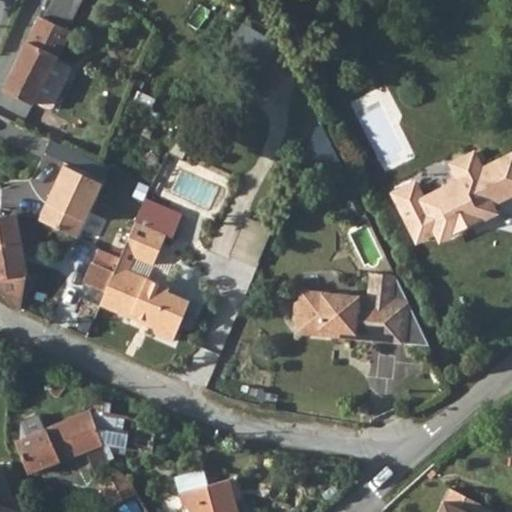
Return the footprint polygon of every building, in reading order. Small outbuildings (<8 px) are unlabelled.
[(70,4),(58,0),(48,0),(43,13),(62,21),(70,4)] [(71,31),(40,18),(4,90),(33,104),(35,101),(58,56),(71,31)] [(250,21),(231,49),(263,71),(282,43),(250,21)] [(73,64),(58,56),(35,101),(49,108),(55,106),(74,69),(73,64)] [(511,157),(485,171),(477,155),(475,156),(457,164),(465,181),(425,200),(417,183),(399,192),(422,239),(437,232),(451,236),(488,217),(492,204),(511,193),(511,157)] [(79,239),(104,180),(65,163),(41,222),(79,239)] [(422,239),(399,192),(396,194),(419,241),(422,239)] [(185,214),(147,198),(137,221),(169,234),(175,237),(185,214)] [(16,214),(0,216),(0,287),(16,305),(22,308),(28,272),(16,214)] [(268,250),(273,224),(247,219),(240,252),(248,254),(249,246),(268,250)] [(169,234),(137,221),(104,304),(135,317),(137,313),(155,320),(160,332),(177,339),(194,298),(172,290),(174,286),(132,268),(137,255),(158,263),(169,234)] [(298,324),(296,334),(332,338),(332,332),(354,334),(353,340),(371,342),(372,337),(404,341),(404,346),(428,349),(395,280),(370,278),(368,299),(301,291),(300,301),(295,304),(294,319),(298,324)] [(332,332),(332,338),(353,340),(354,334),(332,332)] [(94,413),(17,440),(30,471),(85,452),(93,469),(111,462),(104,443),(94,413)] [(156,450),(157,421),(94,413),(104,443),(156,450)] [(0,511),(1,511),(22,501),(0,463),(0,511)] [(175,478),(184,510),(189,508),(190,511),(238,511),(230,479),(208,485),(204,470),(175,478)] [(109,511),(150,511),(128,479),(122,472),(100,483),(111,505),(107,507),(109,511)] [(478,511),(483,503),(450,488),(439,511),(478,511)]
